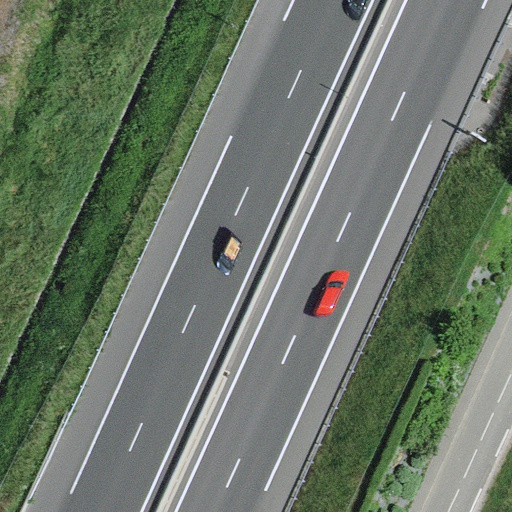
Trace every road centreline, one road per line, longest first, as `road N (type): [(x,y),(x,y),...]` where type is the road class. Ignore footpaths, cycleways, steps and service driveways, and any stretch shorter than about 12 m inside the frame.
road 1 (motorway): [(333,0),(100,511)]
road 2 (motorway): [(221,511),(453,0)]
road 3 (tertiary): [(511,376),(449,511)]
